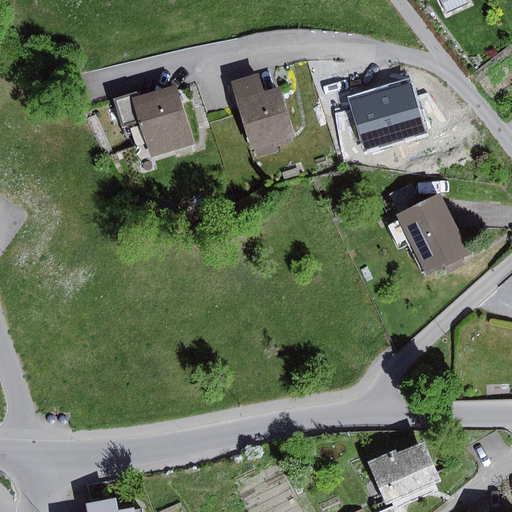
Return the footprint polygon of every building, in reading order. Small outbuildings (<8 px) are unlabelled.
[(440,0),(447,13),(469,4),(466,0),(440,0)] [(257,75),(231,82),(252,152),(254,151),(257,159),(278,153),(276,147),(293,142),(292,139),(295,138),(280,88),(263,93),(257,75)] [(410,83),(350,101),(365,152),(425,134),(410,83)] [(177,86),(134,98),(141,121),(151,158),(194,145),(177,86)] [(141,121),(134,98),(133,93),(114,99),(123,127),(141,121)] [(298,168),(283,174),(285,180),(300,174),(298,168)] [(400,215),(423,204),(412,184),(390,195),(400,215)] [(400,215),(398,215),(428,276),(471,254),(441,194),(423,204),(400,215)] [(397,450),(368,462),(386,505),(392,502),(394,507),(403,504),(437,490),(435,484),(441,481),(424,441),(398,452),(397,450)] [(87,511),(136,511),(136,509),(119,511),(117,499),(86,504),(87,511)]
